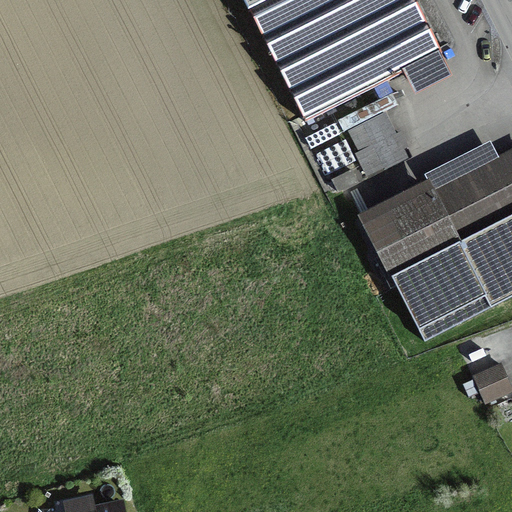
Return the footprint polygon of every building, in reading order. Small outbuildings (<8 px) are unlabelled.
[(412,0),(242,0),(248,11),(247,11),(304,123),(440,54),(412,0)] [(342,134),(396,106),(391,96),(336,123),(342,134)] [(372,149),(394,138),(382,115),(360,126),(372,149)] [(511,302),(511,153),(364,228),(425,347),(511,302)] [(499,366),(494,368),(471,379),(483,405),(511,392),(499,366)] [(387,506),(388,511),(422,511),(421,508),(416,495),(387,506)] [(94,511),(92,499),(62,506),(63,511),(125,511),(124,507),(99,511),(94,511)]
